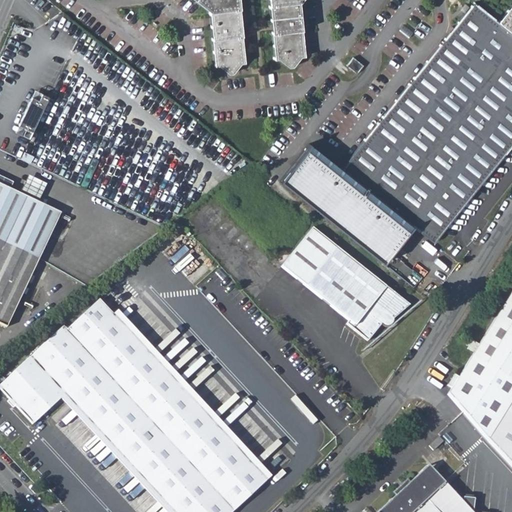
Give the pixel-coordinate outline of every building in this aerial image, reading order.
[(244,63),(237,0),(193,0),(208,12),(214,67),(218,66),(228,74),(232,74),(240,64),(244,63)] [(267,0),(274,60),(278,60),(288,68),(292,67),(300,57),(304,57),(298,2),(299,0),(267,0)] [(479,0),(474,0),(468,5),(340,163),(312,143),(281,179),(381,263),(415,222),(433,236),(511,139),(511,0),(510,0),(498,15),(479,0)] [(363,66),(352,57),(346,66),(356,74),(363,66)] [(41,94),(35,91),(31,97),(38,101),(41,94)] [(48,97),(41,94),(38,101),(31,97),(18,126),(25,129),(22,135),(28,139),(48,97)] [(94,141),(53,122),(45,138),(52,141),(59,145),(55,151),(69,158),(72,151),(79,154),(86,157),(94,141)] [(25,129),(18,126),(15,132),(22,135),(25,129)] [(59,145),(52,141),(49,148),(55,151),(59,145)] [(79,154),(72,151),(69,158),(76,161),(79,154)] [(12,183),(0,176),(0,324),(6,327),(38,258),(60,213),(9,189),(12,183)] [(283,262),(348,315),(346,317),(367,334),(379,318),(383,320),(391,319),(392,312),(409,299),(314,224),(283,262)] [(447,394),(511,462),(511,290),(478,345),(473,353),(447,394)] [(67,325),(2,385),(36,423),(69,394),(175,511),(235,511),(269,482),(104,299),(71,329),(67,325)] [(473,353),(478,345),(475,343),(476,342),(470,338),(465,346),(467,348),(467,349),(473,353)] [(440,442),(430,451),(434,455),(444,446),(440,442)] [(384,511),(469,511),(444,486),(430,470),(411,487),(402,490),(398,499),(384,511)] [(473,505),(474,497),(465,496),(464,504),(473,505)]
